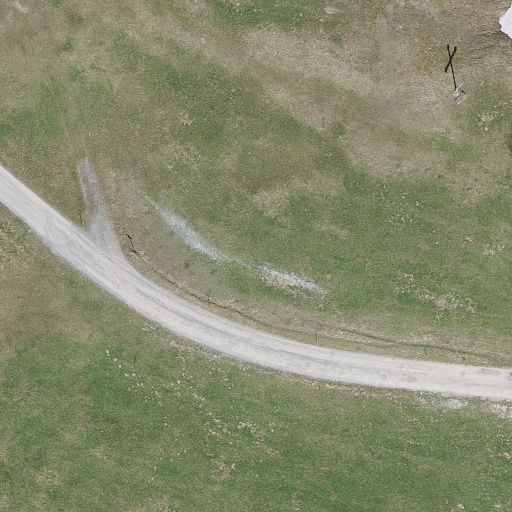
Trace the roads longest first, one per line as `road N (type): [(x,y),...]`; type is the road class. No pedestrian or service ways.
road 1 (track): [(102,273),(254,348),(390,373),(511,383)]
road 2 (track): [(0,179),(102,273)]
